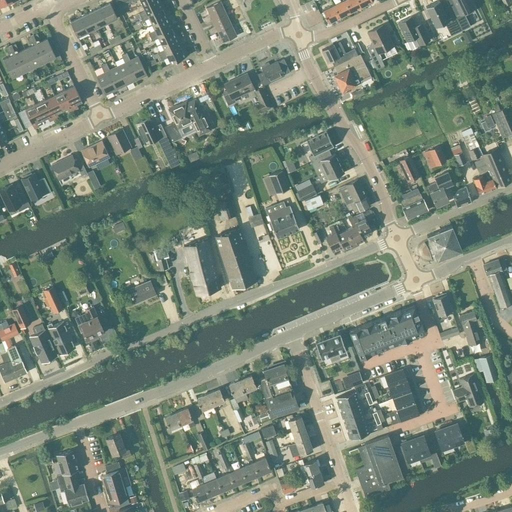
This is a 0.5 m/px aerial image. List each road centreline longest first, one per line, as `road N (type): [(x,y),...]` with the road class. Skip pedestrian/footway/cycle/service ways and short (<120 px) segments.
road 1 (unclassified): [(0,400),(396,238)]
road 2 (tertiary): [(77,424),(291,333)]
road 3 (unclassified): [(396,238),(358,147),(295,35)]
road 4 (residential): [(341,482),(291,333)]
road 5 (residential): [(215,511),(271,488),(281,504),(341,482)]
road 6 (tertiary): [(291,333),(416,282)]
road 7 (unclassified): [(396,238),(511,189)]
road 8 (residential): [(100,117),(211,66)]
